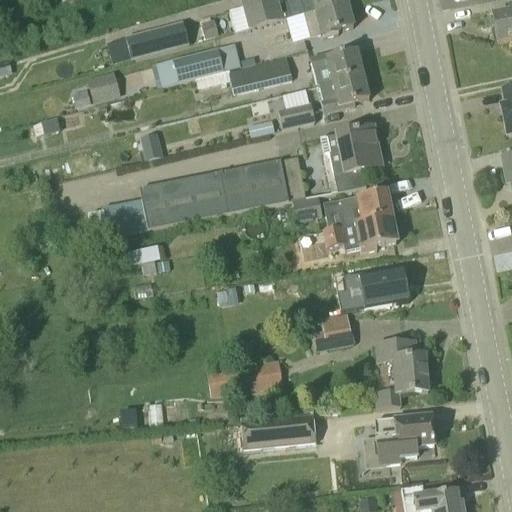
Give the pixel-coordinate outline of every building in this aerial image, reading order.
[(240,0),(249,32),(282,23),(281,19),(275,0),(240,0)] [(282,23),(303,18),(304,19),(346,8),(345,3),(346,0),(298,0),(300,4),(281,19),(282,23)] [(346,8),(304,19),(309,42),(320,39),(321,42),(338,38),(337,35),(353,31),(349,18),(350,15),(349,10),(346,8)] [(498,47),(511,43),(511,9),(508,10),(509,16),(492,19),(498,47)] [(221,38),(218,27),(217,22),(203,26),(203,28),(182,33),(186,48),(221,38)] [(138,61),(182,49),(176,28),(132,40),(138,61)] [(223,73),(222,69),(218,54),(186,63),(173,66),(178,85),(223,73)] [(312,74),(317,89),(331,85),(362,77),(356,54),(341,58),(341,55),(308,63),(312,74)] [(228,76),(230,85),(233,99),(291,85),(286,62),(228,76)] [(87,83),(93,107),(119,100),(113,76),(87,83)] [(369,103),(362,77),(331,85),(335,102),(321,105),(324,118),(355,110),(354,107),(369,103)] [(506,139),(511,137),(511,90),(502,92),(505,107),(499,108),(506,139)] [(72,97),(75,111),(90,108),(86,94),(72,97)] [(277,115),(282,135),(313,128),(309,108),(277,115)] [(40,127),(42,138),(58,134),(55,123),(40,127)] [(272,124),(248,130),(251,141),(275,136),(272,124)] [(362,174),(380,170),(372,131),(335,139),(319,143),(322,158),(326,161),(329,160),(332,178),(333,178),(337,197),(366,191),(362,174)] [(160,149),(160,146),(157,136),(139,140),(141,151),(142,154),(160,149)] [(511,158),(503,160),(508,186),(511,184),(511,158)] [(70,247),(145,234),(306,203),(298,166),(279,170),(278,166),(137,194),(139,204),(100,211),(101,215),(88,218),(89,224),(66,227),(70,247)] [(385,195),(355,201),(358,214),(320,223),(323,236),(391,221),(390,221),(385,195)] [(296,228),(321,222),(317,201),(291,206),(296,228)] [(313,253),(325,251),(326,253),(343,249),(345,256),(359,252),(360,258),(376,254),(376,251),(396,247),(391,221),(323,236),(322,236),(310,238),(313,253)] [(47,238),(45,228),(36,230),(37,239),(47,238)] [(125,272),(141,270),(154,267),(150,252),(122,257),(125,272)] [(168,264),(156,266),(157,275),(170,274),(168,264)] [(156,276),(154,267),(141,270),(143,279),(156,276)] [(401,272),(352,280),(357,312),(407,303),(401,272)] [(316,355),(352,348),(346,318),(319,323),(322,335),(313,337),(316,355)] [(416,360),(415,346),(379,349),(380,365),(395,364),(396,395),(371,398),(373,413),(400,411),(398,398),(427,396),(424,359),(416,360)] [(210,402),(282,391),(278,364),(206,375),(210,402)] [(135,412),(120,414),(121,433),(137,431),(135,412)] [(242,455),(315,448),(312,419),(239,427),(242,455)] [(430,419),(392,423),(391,423),(374,425),(377,472),(401,470),(401,463),(416,461),(415,451),(433,449),(430,419)] [(402,511),(462,511),(461,506),(458,506),(456,495),(424,499),(422,489),(399,493),(402,511)] [(357,511),(375,511),(374,501),(362,503),(362,507),(357,508),(357,511)]
